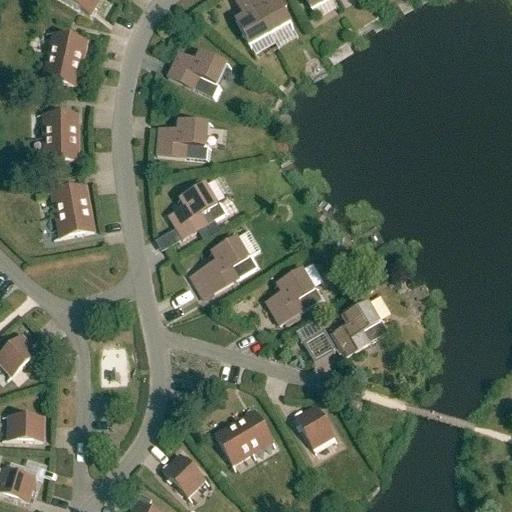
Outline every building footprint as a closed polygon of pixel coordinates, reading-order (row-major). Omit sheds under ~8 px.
[(60,0),(59,2),(90,20),(101,0),(60,0)] [(234,5),(244,22),(235,27),(249,51),(270,39),(247,0),(231,0),(234,5)] [(247,0),(270,39),(291,27),(276,3),(268,8),(263,0),(247,0)] [(302,0),(311,15),(332,3),(330,0),(302,0)] [(47,61),(82,69),(87,46),(52,39),(47,61)] [(226,69),(200,57),(196,66),(179,58),(168,83),(193,94),(216,104),(221,92),(216,90),(226,69)] [(47,61),(42,84),(76,92),(82,69),(47,61)] [(78,120),(43,120),(43,143),(78,143),(78,120)] [(159,134),(157,161),(185,163),(210,166),(211,152),(205,152),(207,129),(179,126),(178,136),(159,134)] [(78,143),(43,143),(43,167),(78,166),(78,143)] [(206,231),(206,230),(228,218),(221,206),(216,209),(204,189),(180,203),(185,212),(169,222),(182,245),(206,231)] [(86,192),(51,198),(55,221),(90,215),(86,192)] [(90,215),(55,221),(59,244),(94,238),(90,215)] [(249,257),(259,253),(252,235),(243,239),(249,257)] [(247,263),(235,243),(212,257),(217,266),(200,276),(214,299),(238,284),(259,271),(252,260),(247,263)] [(282,298),(266,308),(279,331),(303,316),(325,303),(318,292),(313,295),(301,275),(277,289),(282,298)] [(378,327),(367,307),(342,321),(348,330),(331,340),(345,363),(369,349),(369,348),(390,336),(383,324),(378,327)] [(314,329),(303,334),(317,365),(337,356),(327,334),(317,338),(314,329)] [(21,341),(0,359),(0,369),(11,382),(38,358),(21,341)] [(364,409),(349,405),(346,415),(360,420),(364,409)] [(315,412),(294,424),(312,454),(333,442),(315,412)] [(234,428),(252,459),(272,447),(254,417),(234,428)] [(8,422),(7,446),(43,447),(43,423),(8,422)] [(234,428),(214,440),(232,471),(252,459),(234,428)] [(179,460),(162,477),(187,503),(204,486),(179,460)] [(1,474),(0,477),(0,499),(28,508),(35,485),(1,474)]
